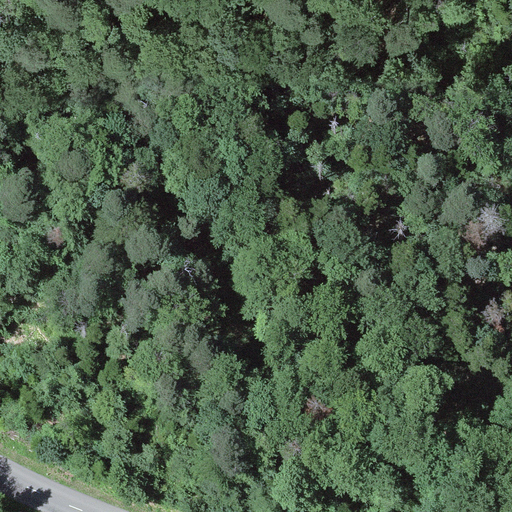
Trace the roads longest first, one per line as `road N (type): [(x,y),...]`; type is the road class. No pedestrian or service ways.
road 1 (track): [(57,0),(235,255)]
road 2 (track): [(235,255),(282,360),(390,511)]
road 3 (track): [(209,0),(213,113),(235,255)]
